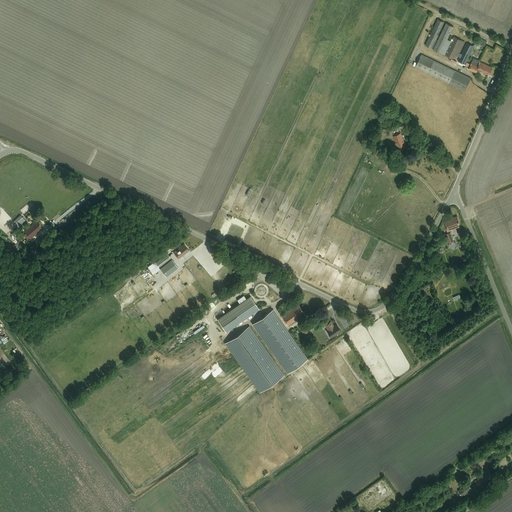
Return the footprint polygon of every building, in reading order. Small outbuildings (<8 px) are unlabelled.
[(459,54),(465,42),(454,37),(452,42),(447,40),(454,27),(446,24),(442,31),(441,30),(444,23),(438,20),(425,46),(441,53),(446,43),(450,46),(445,56),(453,60),(455,56),(460,58),(458,61),(466,65),(474,47),(467,43),(461,55),(459,54)] [(484,47),(487,42),(481,39),(478,44),(484,47)] [(471,79),(421,55),(418,62),(413,60),(411,65),(415,68),(465,92),(471,79)] [(488,75),(488,74),(490,74),(492,70),(491,69),(491,68),(480,62),(478,66),(472,63),(469,70),(476,74),(478,70),(488,75)] [(406,128),(404,130),(410,137),(412,135),(406,128)] [(404,148),(406,147),(405,143),(404,143),(400,134),(393,137),(396,144),(395,144),(398,152),(405,149),(404,148)] [(457,216),(443,221),(447,231),(459,227),(458,224),(460,223),(457,216)] [(25,220),(22,217),(14,223),(17,227),(25,220)] [(31,239),(42,229),(40,227),(41,226),(38,223),(37,224),(36,222),(24,232),(31,239)] [(454,243),(450,233),(445,234),(449,245),(454,243)] [(38,245),(43,240),(40,237),(35,241),(38,245)] [(21,243),(19,241),(13,247),(15,249),(21,243)] [(178,259),(189,251),(184,244),(173,253),(178,259)] [(163,271),(172,265),(166,256),(157,263),(163,271)] [(258,309),(250,296),(216,319),(225,332),(258,309)] [(297,305),(296,304),(280,316),(288,326),(303,315),(302,314),(306,312),(300,303),(297,305)] [(304,360),(270,311),(252,324),(286,373),(304,360)] [(341,331),(336,324),(333,326),(330,321),(325,325),(328,330),(327,331),(331,337),(341,331)] [(283,375),(248,326),(224,344),(258,393),(283,375)] [(486,482),(487,482),(492,479),(486,470),(482,474),(483,475),(474,482),(479,488),(486,483),(485,482),(486,482)] [(462,496),(472,489),(468,483),(458,491),(462,496)]
